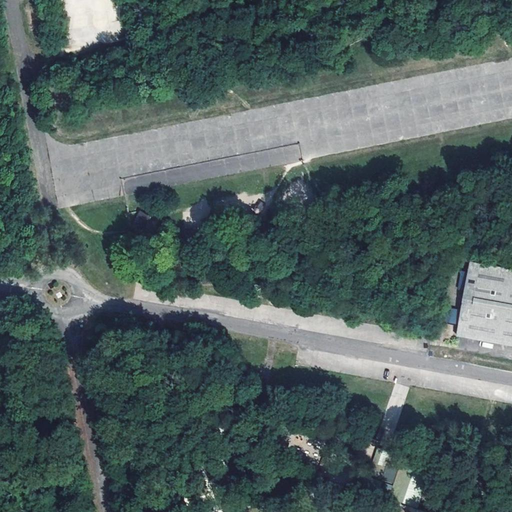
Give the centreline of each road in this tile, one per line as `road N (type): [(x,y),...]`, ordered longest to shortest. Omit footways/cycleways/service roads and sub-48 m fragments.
road 1 (unclassified): [(80,292),(511,378)]
road 2 (unclassified): [(110,511),(70,313)]
